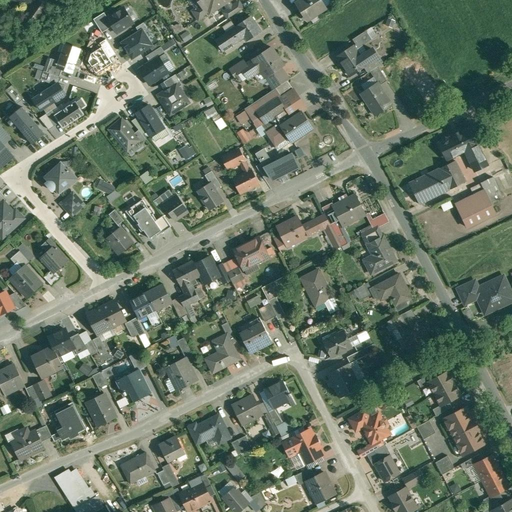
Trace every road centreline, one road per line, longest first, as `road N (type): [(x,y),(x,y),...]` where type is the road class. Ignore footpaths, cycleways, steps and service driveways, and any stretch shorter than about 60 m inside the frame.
road 1 (residential): [(0,490),(287,359),(302,368),(365,490)]
road 2 (residential): [(511,430),(366,153)]
road 3 (unclassified): [(366,153),(103,285)]
road 4 (residential): [(103,285),(18,176),(122,91)]
road 5 (residential): [(366,153),(264,0)]
road 6 (unclassified): [(511,83),(366,153)]
